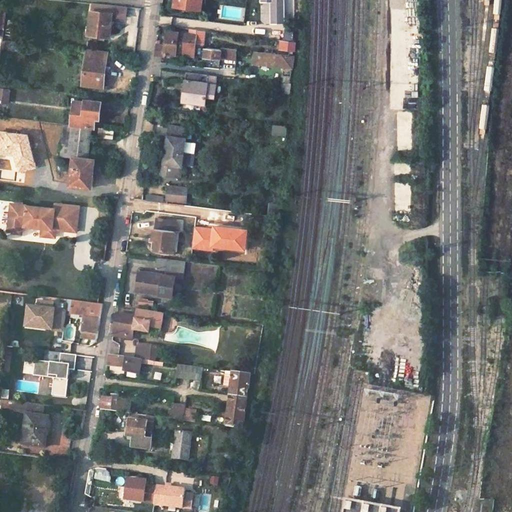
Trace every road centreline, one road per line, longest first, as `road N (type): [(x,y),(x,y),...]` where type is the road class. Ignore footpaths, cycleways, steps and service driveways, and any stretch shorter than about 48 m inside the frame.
road 1 (residential): [(162,0),(77,511)]
road 2 (residential): [(448,0),(453,400),(434,511)]
